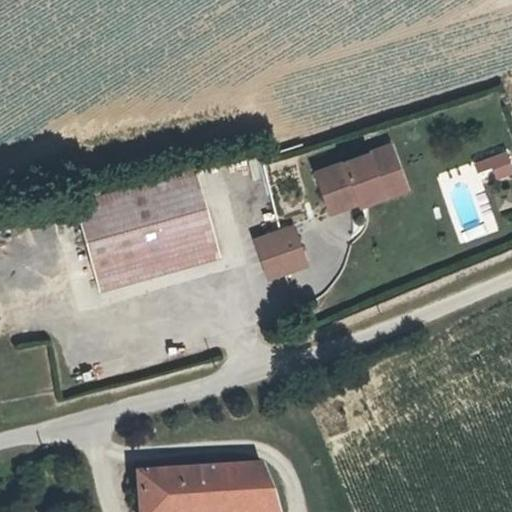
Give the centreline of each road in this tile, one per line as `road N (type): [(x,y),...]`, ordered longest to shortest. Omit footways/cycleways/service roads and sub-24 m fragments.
road 1 (residential): [(0,443),(306,356)]
road 2 (unclassified): [(306,356),(511,276)]
